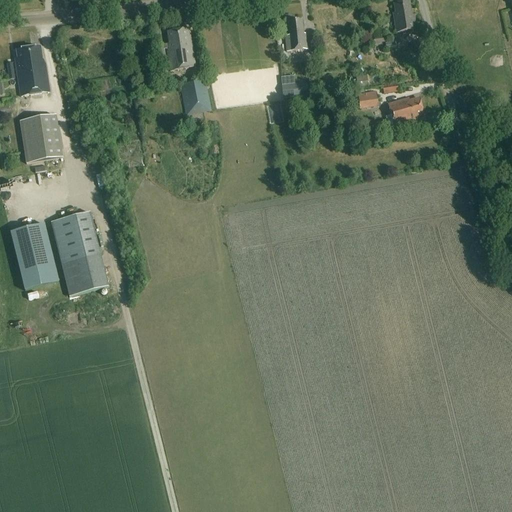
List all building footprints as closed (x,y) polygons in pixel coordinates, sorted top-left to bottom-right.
[(399,34),(417,31),(415,16),(413,16),(411,1),(396,4),(398,14),(396,14),(399,34)] [(287,52),(307,49),(305,33),(304,33),(302,19),(288,21),(290,35),(285,36),(287,52)] [(158,46),(160,61),(166,60),(164,50),(168,50),(172,71),(196,67),(190,28),(169,32),(171,44),(158,46)] [(374,38),(375,45),(386,43),(385,36),(374,38)] [(42,60),(41,48),(18,51),(19,59),(17,60),(23,98),(50,94),(46,66),(42,60)] [(420,73),(421,81),(431,79),(429,71),(420,73)] [(358,89),(369,87),(367,78),(356,80),(358,89)] [(206,83),(180,87),(186,117),(212,112),(206,83)] [(383,89),(384,96),(399,93),(399,87),(383,89)] [(369,108),(376,107),(378,107),(377,96),(376,93),(358,96),(360,110),(369,108)] [(389,129),(395,127),(395,128),(417,122),(416,117),(424,115),(419,100),(411,102),(410,99),(389,105),(392,116),(386,118),(389,129)] [(57,117),(20,122),(27,164),(64,159),(57,117)] [(91,214),(51,224),(69,298),(109,289),(91,214)] [(45,226),(10,234),(25,293),(59,284),(45,226)]
